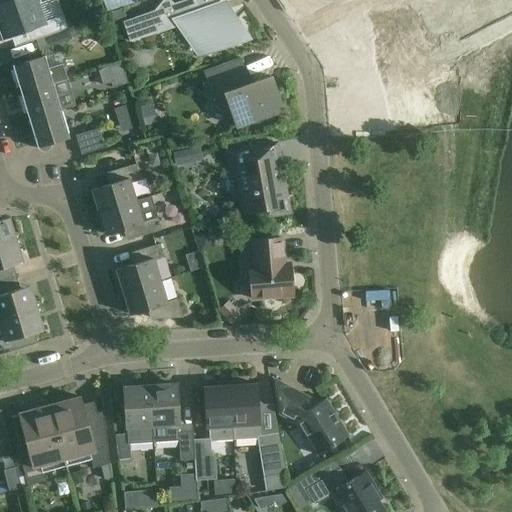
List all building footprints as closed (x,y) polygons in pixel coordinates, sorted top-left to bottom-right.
[(35,40),(45,36),(67,28),(63,16),(44,23),(37,4),(40,3),(38,0),(0,0),(0,30),(3,38),(26,30),(30,42),(35,40)] [(162,18),(153,12),(122,22),(129,42),(180,27),(205,53),(248,38),(229,10),(223,12),(218,0),(185,0),(174,4),(162,18)] [(427,0),(431,5),(425,8),(439,35),(453,27),(459,38),(511,9),(506,0),(420,0),(421,1),(423,0),(427,0)] [(67,28),(45,36),(35,40),(39,51),(71,40),(67,28)] [(21,94),(53,84),(67,80),(62,64),(48,69),(45,60),(46,60),(44,56),(42,57),(43,57),(14,66),(12,66),(21,94)] [(225,94),(237,127),(282,111),(270,77),(242,87),(233,62),(205,72),(214,98),(225,94)] [(111,83),(112,89),(128,84),(121,63),(99,70),(99,69),(98,70),(103,86),(111,83)] [(21,94),(29,120),(61,110),(53,84),(21,94)] [(61,110),(29,120),(37,148),(39,147),(39,149),(41,150),(44,151),(47,150),(49,148),(50,145),(49,144),(69,138),(61,110)] [(75,136),(81,155),(104,148),(98,129),(75,136)] [(228,154),(230,154),(234,153),(236,166),(234,169),(235,177),(232,178),(232,179),(238,177),(245,213),(236,215),(237,216),(266,211),(267,215),(287,212),(284,198),(292,197),(291,192),(283,194),(275,145),(251,149),(250,143),(248,143),(249,149),(228,153),(228,154)] [(135,165),(128,167),(109,173),(113,184),(91,191),(98,213),(136,201),(129,180),(139,177),(135,165)] [(139,213),(136,201),(98,213),(105,235),(126,229),(130,240),(156,232),(152,220),(157,219),(154,209),(139,213)] [(199,204),(186,205),(188,220),(201,218),(199,204)] [(0,244),(21,239),(20,236),(20,233),(13,233),(9,218),(0,220),(0,244)] [(284,271),(284,264),(281,238),(253,240),(255,267),(248,267),(251,299),(293,296),(291,271),(284,271)] [(0,282),(18,277),(18,275),(16,276),(13,266),(14,265),(22,262),(18,247),(23,244),(22,241),(21,239),(0,244),(0,282)] [(116,270),(123,293),(160,281),(154,260),(164,257),(160,244),(134,252),(137,264),(116,270)] [(0,319),(42,307),(41,304),(41,301),(34,301),(29,286),(22,289),(20,288),(17,279),(19,278),(18,277),(0,282),(0,319)] [(160,281),(123,293),(129,315),(151,309),(154,320),(182,318),(176,300),(167,303),(160,281)] [(42,307),(0,319),(0,354),(38,344),(34,333),(43,331),(38,316),(44,312),(43,310),(42,307)] [(312,407),(305,396),(273,379),(272,379),(278,414),(295,423),(296,422),(317,456),(348,437),(325,399),(312,407)] [(242,381),(230,382),(233,439),(257,438),(263,477),(283,474),(277,434),(259,437),(256,385),(243,385),(242,381)] [(233,439),(230,382),(217,383),(217,387),(204,388),(206,428),(212,427),(213,440),(233,439)] [(175,385),(150,387),(153,442),(178,440),(180,461),(194,460),(193,441),(192,432),(178,433),(175,385)] [(153,442),(150,387),(124,388),(127,434),(115,436),(118,460),(130,459),(128,443),(153,442)] [(80,398),(49,406),(65,460),(89,453),(93,469),(109,464),(103,412),(85,417),(80,398)] [(65,460),(49,406),(18,414),(23,433),(14,436),(27,486),(44,482),(40,466),(65,460)] [(193,441),(194,460),(196,481),(216,479),(214,455),(210,451),(209,440),(193,441)] [(3,471),(6,481),(18,478),(16,468),(3,471)] [(300,509),(312,501),(314,505),(333,493),(344,511),(384,511),(377,501),(381,499),(365,473),(348,483),(339,469),(319,481),(314,473),(288,489),(300,509)] [(21,488),(18,478),(6,481),(9,492),(21,488)] [(172,485),(140,485),(140,499),(172,499),(172,485)]
